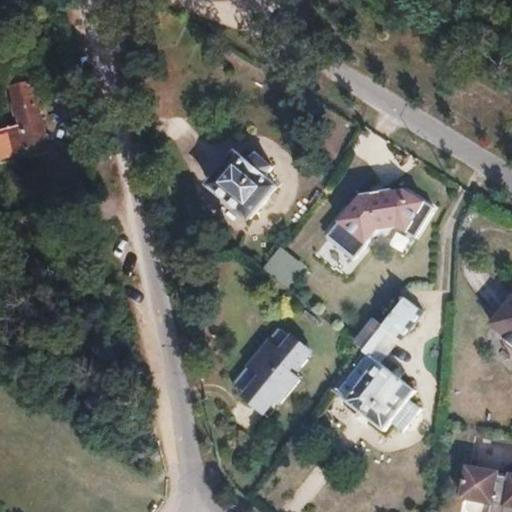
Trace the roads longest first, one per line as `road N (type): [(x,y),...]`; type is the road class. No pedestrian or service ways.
road 1 (residential): [(193,511),(91,0)]
road 2 (residential): [(219,0),(511,181)]
